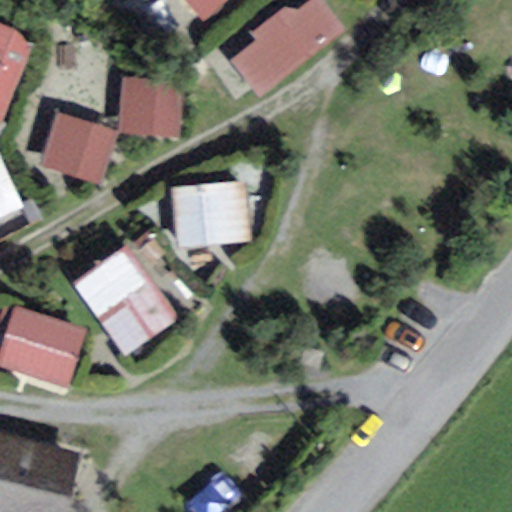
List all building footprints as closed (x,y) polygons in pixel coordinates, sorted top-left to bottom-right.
[(227,0),(184,0),(204,21),(227,0)] [(349,38),(323,0),(315,0),(225,62),(254,103),(349,38)] [(0,124),(34,41),(0,27),(0,124)] [(180,82),(118,80),(116,136),(178,139),(180,82)] [(113,142),(55,119),(38,163),(96,186),(113,142)] [(0,139),(0,209),(22,203),(2,139),(0,139)] [(249,245),(248,187),(178,188),(179,247),(249,245)] [(174,320),(127,251),(76,286),(123,354),(174,320)] [(87,332),(17,311),(0,365),(71,386),(87,332)] [(66,511),(80,463),(0,441),(0,511),(66,511)]
